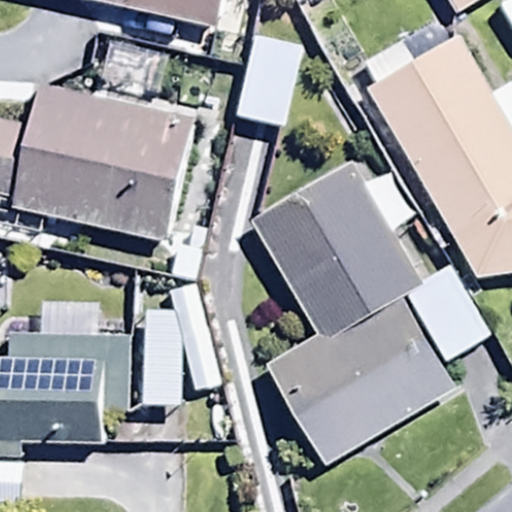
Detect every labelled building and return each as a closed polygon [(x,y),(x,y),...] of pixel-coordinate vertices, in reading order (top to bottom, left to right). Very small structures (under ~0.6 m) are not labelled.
[(92,0),(212,27),(218,0),(92,0)] [(471,0),(441,0),(450,13),(471,0)] [(363,92),(473,280),(511,274),(511,84),(488,99),(442,20),(360,68),(371,88),(363,92)] [(301,47),(254,36),(234,116),(281,128),(301,47)] [(0,191),(11,194),(9,204),(159,240),(188,121),(39,85),(30,125),(0,117),(0,191)] [(347,165),(247,224),(312,334),(262,363),(321,464),(453,387),(440,365),(489,336),(447,263),(416,280),(390,235),(411,223),(382,174),(360,186),(347,165)] [(182,309),(140,308),(139,403),(182,403),(182,309)] [(9,337),(9,352),(0,351),(0,455),(26,455),(25,446),(102,445),(102,410),(127,410),(126,337),(9,337)] [(0,502),(21,503),(22,463),(0,462),(0,502)]
